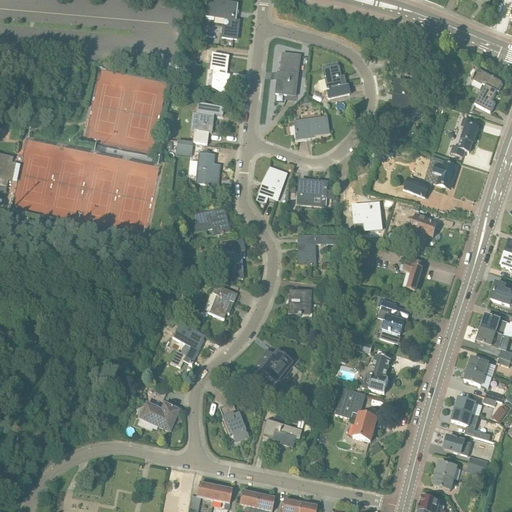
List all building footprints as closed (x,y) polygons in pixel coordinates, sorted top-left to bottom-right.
[(236,40),(238,22),(235,22),(238,6),(229,5),(229,4),(207,2),(205,19),(228,22),(227,27),(222,27),(221,38),(236,40)] [(227,92),(229,76),(226,76),(228,58),(211,55),(209,71),(212,71),(212,74),(211,90),(227,92)] [(294,97),(299,58),(282,56),(279,80),(277,80),(275,95),(294,97)] [(338,69),(338,68),(323,71),(321,71),(324,81),(318,82),(320,93),(326,92),(328,101),(349,97),(347,87),(342,87),(340,78),(341,78),(339,68),(338,69)] [(502,83),(477,71),(471,80),(470,79),(466,86),(478,93),(483,85),(486,86),(475,106),(491,114),(495,105),(492,103),(502,83)] [(411,96),(412,83),(396,82),(395,95),(394,95),(393,116),(413,117),(415,97),(411,96)] [(222,117),(223,109),(196,106),(193,140),(192,144),(193,144),(207,146),(208,134),(211,135),(213,120),(214,116),(222,117)] [(297,141),(307,140),(306,138),(328,135),(326,118),(295,123),(297,141)] [(464,129),(460,141),(458,150),(453,148),(451,155),(461,158),(463,151),(469,153),(471,145),(473,145),(478,130),(470,127),(472,122),(463,119),(461,127),(464,129)] [(172,150),(172,142),(165,141),(164,149),(172,150)] [(191,153),(193,144),(192,144),(177,143),(176,152),(191,153)] [(394,152),(395,152),(381,147),(378,159),(384,161),(386,155),(393,157),(394,152)] [(12,182),(15,165),(12,164),(13,159),(0,156),(0,187),(6,189),(8,181),(12,182)] [(220,166),(212,166),(214,157),(198,156),(195,185),(213,188),(214,180),(217,180),(219,167),(220,167),(220,166)] [(456,175),(458,168),(433,161),(434,157),(429,156),(428,161),(431,161),(425,183),(449,190),(453,175),(456,175)] [(277,201),(287,174),(271,168),(266,181),(268,182),(266,186),(263,185),(259,196),(277,201)] [(325,200),(326,185),(299,184),(298,207),(313,208),(313,200),(325,200)] [(425,201),(428,190),(409,184),(406,196),(425,201)] [(380,204),(352,206),(354,227),(355,227),(355,235),(382,233),(380,204)] [(229,232),(223,210),(191,219),(195,235),(211,231),(212,237),(229,232)] [(435,236),(436,231),(435,231),(436,227),(430,225),(431,220),(416,215),(411,232),(433,239),(434,236),(435,236)] [(297,267),(316,266),(315,246),(338,245),(337,236),(297,238),(297,248),(296,248),(297,267)] [(242,260),(241,242),(216,248),(219,259),(225,257),(227,281),(243,282),(240,260),(242,260)] [(511,257),(505,256),(501,268),(511,271),(511,257)] [(420,270),(422,264),(415,262),(414,266),(406,264),(403,273),(411,276),(406,291),(415,294),(422,270),(420,270)] [(195,280),(198,272),(187,268),(184,276),(195,280)] [(510,308),(511,302),(511,293),(505,291),(506,288),(495,285),(490,302),(510,308)] [(232,304),(236,297),(216,287),(212,295),(217,297),(209,314),(223,321),(231,303),(232,304)] [(360,300),(362,293),(355,291),(353,298),(360,300)] [(309,317),(311,295),(290,293),(288,315),(297,316),(297,318),(301,318),(301,317),(309,317)] [(396,309),(397,306),(383,302),(381,309),(380,309),(377,319),(385,322),(382,331),(383,331),(380,340),(395,345),(398,336),(400,337),(404,324),(401,323),(403,319),(407,320),(409,314),(396,309)] [(481,330),(503,337),(507,324),(500,322),(485,317),(481,330)] [(172,328),(175,323),(168,320),(166,325),(172,328)] [(191,367),(203,343),(202,342),(205,338),(180,325),(172,340),(190,349),(186,357),(176,352),(170,364),(180,369),(183,363),(191,367)] [(476,343),(498,351),(503,337),(481,330),(476,343)] [(370,356),(372,346),(360,343),(357,352),(370,356)] [(288,361),(293,355),(282,347),(272,360),(264,355),(252,373),(266,383),(267,381),(276,387),(293,365),(288,361)] [(501,351),(499,358),(499,359),(510,363),(511,355),(511,354),(505,353),(501,351)] [(385,380),(390,362),(375,357),(370,376),(366,375),(362,389),(384,395),(388,381),(385,380)] [(508,369),(510,363),(499,359),(497,365),(508,369)] [(467,372),(485,377),(489,366),(471,360),(467,372)] [(485,389),(489,378),(485,377),(467,372),(463,383),(481,389),(482,388),(485,389)] [(142,396),(146,387),(140,384),(135,393),(142,396)] [(353,414),(360,416),(365,397),(343,390),(336,416),(337,416),(337,418),(351,421),(353,414)] [(485,399),(495,403),(501,404),(503,398),(486,393),(485,399)] [(494,408),(495,403),(485,399),(483,405),(494,408)] [(455,412),(472,417),(476,406),(459,400),(455,412)] [(160,411),(146,405),(139,420),(158,428),(169,433),(178,412),(163,405),(160,411)] [(235,416),(230,405),(224,408),(229,418),(223,420),(229,435),(232,434),(233,438),(237,437),(239,442),(246,439),(236,416),(235,416)] [(497,411),(504,417),(507,412),(500,407),(497,411)] [(469,429),(472,417),(455,412),(451,424),(469,429)] [(353,414),(351,421),(357,423),(353,439),(370,444),(377,421),(360,416),(353,414)] [(299,442),(301,432),(266,422),(262,436),(269,438),(269,437),(273,438),(271,444),(292,450),(295,441),(299,442)] [(493,445),(495,438),(474,432),(472,438),(493,445)] [(468,458),(471,446),(447,439),(443,451),(468,458)] [(468,466),(485,471),(488,461),(484,460),(484,462),(470,459),(468,466)] [(436,477),(454,481),(457,469),(439,465),(436,477)] [(484,477),(485,471),(468,466),(466,474),(476,477),(477,475),(484,477)] [(172,471),(168,491),(183,494),(188,474),(172,471)] [(451,493),(454,481),(436,477),(433,488),(451,493)] [(212,503),(215,489),(199,486),(196,499),(190,498),(187,511),(197,511),(200,501),(212,503)] [(215,489),(212,503),(224,505),(223,511),(226,511),(227,511),(230,506),(229,506),(232,492),(215,489)] [(254,511),(257,498),(241,494),(237,511),(254,511)] [(177,511),(180,500),(170,498),(167,511),(177,511)] [(257,498),(254,511),(271,511),(274,501),(257,498)] [(439,511),(438,511),(440,505),(421,500),(418,511),(439,511)] [(298,511),(299,506),(283,502),(281,511),(298,511)]
